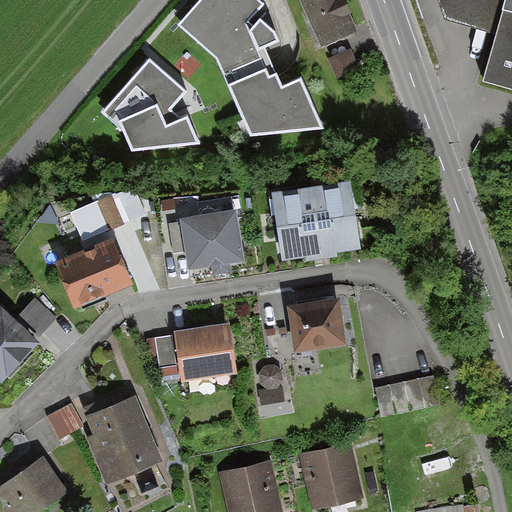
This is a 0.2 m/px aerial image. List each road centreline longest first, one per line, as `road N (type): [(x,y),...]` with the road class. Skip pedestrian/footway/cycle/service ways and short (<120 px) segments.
road 1 (residential): [(0,431),(119,308),(349,273),(384,280),(403,298),(482,440),(494,511)]
road 2 (secondary): [(511,365),(383,0)]
road 3 (residential): [(156,0),(0,178)]
